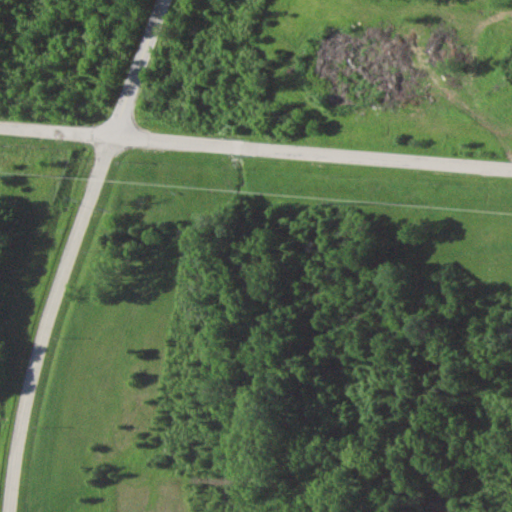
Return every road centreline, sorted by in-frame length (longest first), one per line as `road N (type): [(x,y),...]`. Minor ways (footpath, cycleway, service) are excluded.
road 1 (residential): [(10,511),(17,435),(49,310),(160,0)]
road 2 (residential): [(511,166),(0,124)]
